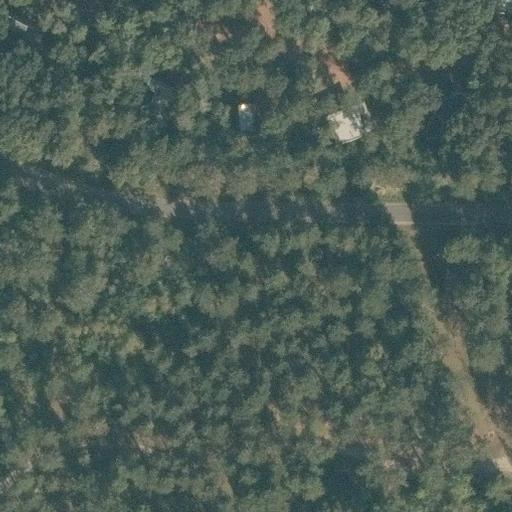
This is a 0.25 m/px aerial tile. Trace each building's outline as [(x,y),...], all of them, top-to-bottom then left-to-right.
[(511,0),(490,0),(491,15),(511,15),(511,0)] [(9,15),(0,31),(0,40),(18,51),(28,25),(9,15)] [(148,108),(137,112),(141,123),(151,119),(157,135),(166,131),(160,116),(170,94),(174,96),(175,95),(148,82),(143,93),(153,97),(148,108)] [(425,131),(423,138),(424,143),(435,142),(440,128),(441,129),(444,127),(463,108),(458,97),(451,101),(448,98),(442,106),(439,100),(436,101),(437,111),(430,118),(427,124),(425,131)] [(254,110),(232,112),(234,138),(255,137),(254,110)] [(351,114),(326,124),(336,148),(359,139),(351,114)]
